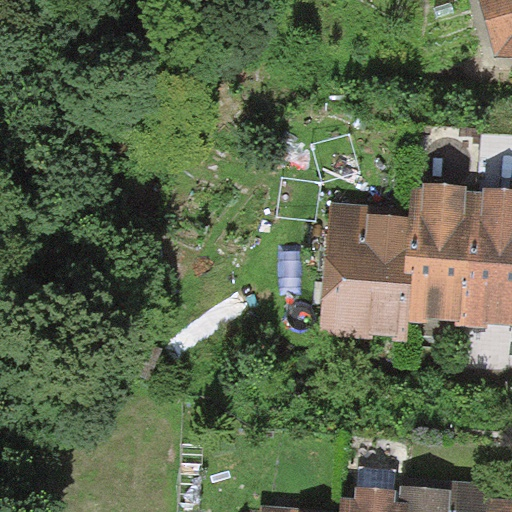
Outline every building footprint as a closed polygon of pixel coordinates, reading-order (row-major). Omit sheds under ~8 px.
[(511,0),(482,0),(495,66),(511,65),(511,0)] [(93,157),(89,210),(137,213),(141,161),(93,157)] [(415,194),(415,223),(412,325),(476,327),(480,196),(415,194)] [(511,196),(480,196),(476,327),(511,327),(511,196)] [(415,223),(330,221),(327,339),(412,341),(412,325),(415,223)] [(347,497),(347,511),(412,511),(413,498),(347,497)] [(489,511),(490,499),(413,498),(412,511),(489,511)]
